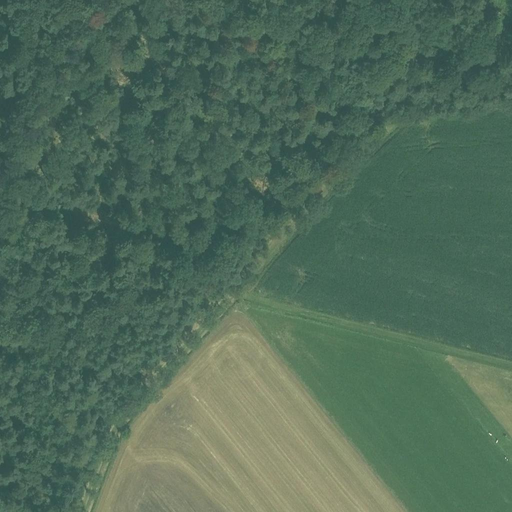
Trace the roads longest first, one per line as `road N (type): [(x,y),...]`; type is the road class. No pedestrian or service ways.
road 1 (track): [(88,511),(127,416),(392,124),(252,0)]
road 2 (track): [(511,366),(237,294)]
road 3 (track): [(0,164),(96,0)]
